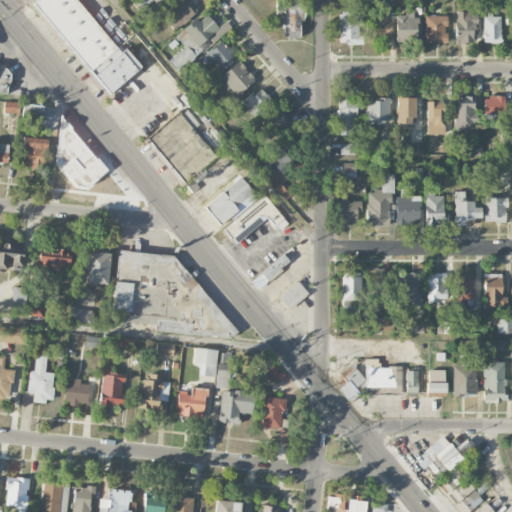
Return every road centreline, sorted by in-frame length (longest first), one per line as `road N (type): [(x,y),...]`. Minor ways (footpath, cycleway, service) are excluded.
road 1 (primary): [(423,511),(0,3)]
road 2 (residential): [(323,393),(323,0)]
road 3 (residential): [(317,472),(0,437)]
road 4 (residential): [(511,71),(323,71)]
road 5 (residential): [(511,249),(323,249)]
road 6 (residential): [(185,224),(0,207)]
road 7 (residential): [(511,429),(391,430),(361,438)]
road 8 (residential): [(323,114),(227,0)]
